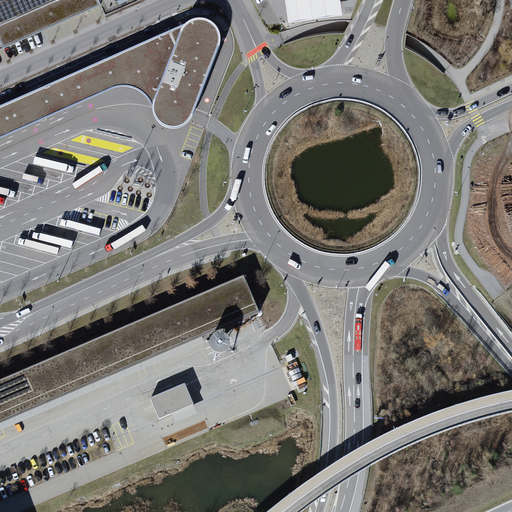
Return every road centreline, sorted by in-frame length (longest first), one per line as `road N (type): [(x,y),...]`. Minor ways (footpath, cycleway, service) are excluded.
road 1 (motorway): [(284,257),(331,388),(330,464),(318,511)]
road 2 (trunk): [(511,401),(398,439),(284,511)]
road 3 (motorway): [(342,511),(355,446),(363,273)]
road 4 (residential): [(0,77),(176,0)]
road 5 (trunk): [(380,268),(435,282),(511,369)]
road 6 (trunk): [(511,347),(448,267),(436,206)]
road 7 (primary): [(243,177),(219,215),(121,276)]
road 8 (primary): [(121,276),(264,238)]
road 9 (primary): [(121,276),(0,330)]
